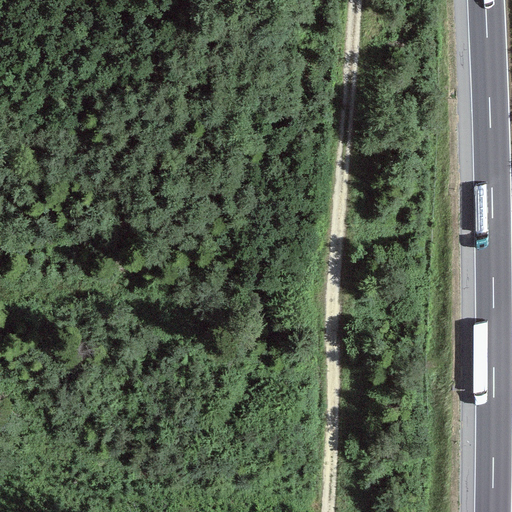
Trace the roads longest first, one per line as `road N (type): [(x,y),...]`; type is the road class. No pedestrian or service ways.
road 1 (track): [(328,511),(355,0)]
road 2 (motorway): [(485,0),(492,511)]
